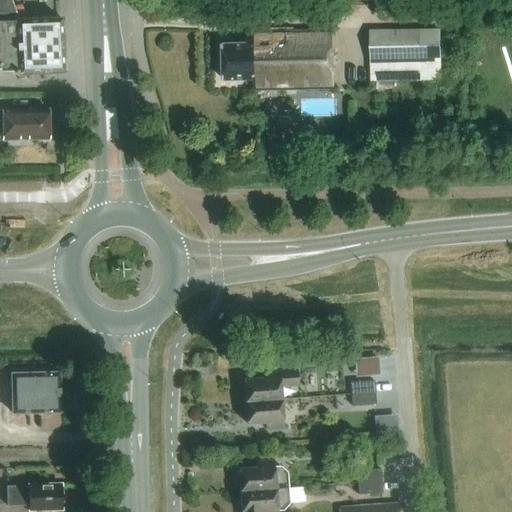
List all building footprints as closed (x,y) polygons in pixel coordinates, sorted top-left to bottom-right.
[(0,0),(0,73),(16,73),(16,75),(64,73),(61,19),(18,21),(10,0),(0,0)] [(421,30),(370,31),(371,64),(422,63),(421,30)] [(254,80),(254,92),(333,90),(332,32),(247,34),(247,45),(224,45),(224,81),(254,80)] [(3,112),(0,111),(0,135),(3,136),(3,141),(49,140),(48,110),(3,111),(3,112)] [(263,125),(264,158),(279,158),(278,125),(263,125)] [(245,381),(246,403),(281,400),(280,389),(299,388),(298,371),(261,374),(262,380),(245,381)] [(13,413),(61,412),(60,373),(13,373),(13,413)] [(375,381),(350,383),(351,395),(375,393),(375,381)] [(375,393),(351,395),(352,407),(376,406),(375,393)] [(283,428),(281,400),(246,403),(248,425),(265,424),(266,430),(283,428)] [(343,442),(330,442),(331,451),(343,450),(343,442)] [(241,492),(288,489),(286,473),(280,468),(275,468),(275,461),(256,463),(256,469),(240,470),(241,492)] [(382,482),(381,470),(357,471),(358,484),(382,482)] [(382,482),(358,484),(358,495),(383,494),(382,482)] [(30,511),(34,511),(33,511),(46,511),(64,511),(64,489),(6,490),(6,508),(29,508),(30,511)] [(288,489),(241,492),(242,511),(278,511),(278,510),(283,510),(289,503),(288,489)]
